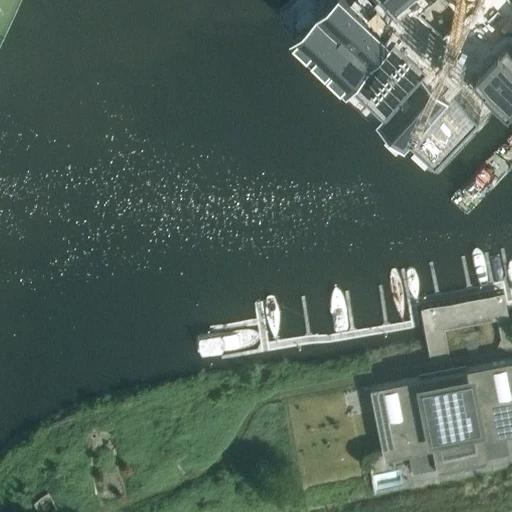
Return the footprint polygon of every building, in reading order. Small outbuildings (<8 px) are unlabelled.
[(0,0),(0,27),(13,0),(0,0)] [(282,0),(255,24),(423,183),(482,122),(371,19),(383,4),(378,0),(282,0)] [(511,23),(499,38),(511,48),(511,23)] [(497,35),(481,53),(511,80),(511,48),(499,38),(497,35)] [(511,80),(481,53),(466,70),(502,102),(511,90),(511,80)] [(421,308),(424,329),(506,313),(502,293),(421,308)] [(511,357),(371,385),(383,457),(433,449),(436,466),(487,457),(484,438),(511,433),(511,357)]
